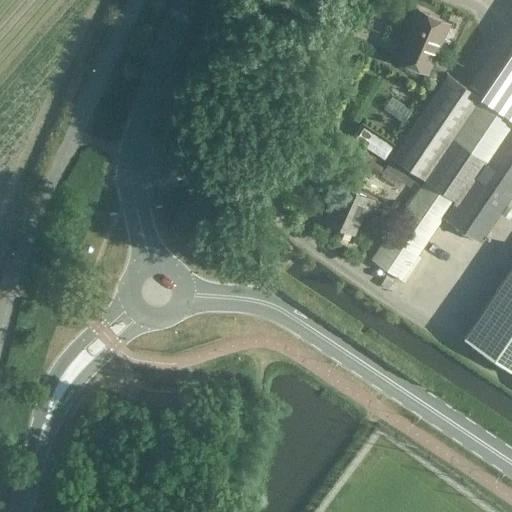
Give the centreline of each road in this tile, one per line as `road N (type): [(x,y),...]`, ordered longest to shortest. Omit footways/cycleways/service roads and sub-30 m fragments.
road 1 (tertiary): [(183,293),(275,305),(511,464)]
road 2 (unclassified): [(355,0),(287,144),(260,169),(216,177)]
road 3 (residential): [(129,298),(54,373),(40,435)]
road 4 (tertiary): [(130,152),(188,0)]
road 5 (residential): [(40,435),(76,384),(147,317)]
